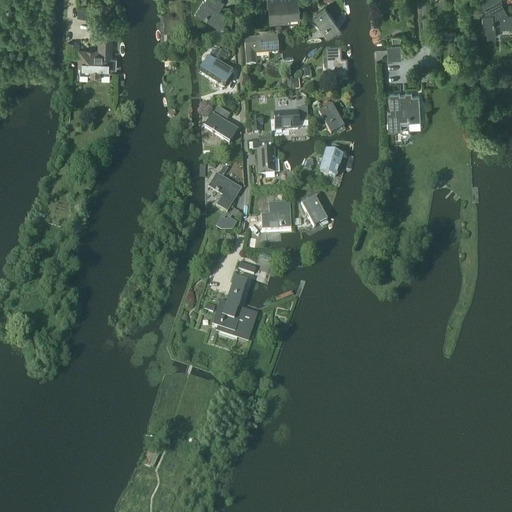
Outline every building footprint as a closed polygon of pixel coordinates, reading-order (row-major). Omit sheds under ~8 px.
[(203,1),(195,14),(220,30),(228,17),(210,5),(212,0),(205,0),(204,2),(203,1)] [(268,0),(270,22),(299,20),(297,0),(268,0)] [(485,15),(483,15),(484,33),(487,33),(488,38),(496,37),(495,26),(501,25),(501,29),(511,28),(511,14),(509,15),(502,2),(503,1),(502,0),(479,0),(485,11),(485,15)] [(328,37),(340,28),(325,7),(313,16),(328,37)] [(85,18),(86,9),(78,9),(77,17),(85,18)] [(112,33),(112,25),(99,25),(99,33),(112,33)] [(80,70),(80,80),(87,81),(88,75),(102,75),(102,81),(109,81),(110,71),(110,69),(113,70),(116,70),(116,58),(110,58),(111,36),(100,36),(100,52),(94,52),(93,52),(93,53),(89,53),(87,53),(87,52),(80,52),(80,70)] [(246,66),(256,66),(255,56),(278,55),(276,38),(244,41),(246,66)] [(389,60),(402,60),(402,44),(388,45),(389,60)] [(200,67),(198,71),(196,73),(216,85),(217,83),(225,88),(233,75),(221,68),(225,61),(224,61),(226,56),(216,50),(214,53),(213,52),(202,68),(200,67)] [(341,64),(340,50),(325,51),(325,64),(323,65),(323,71),(325,71),(326,81),(333,81),(333,83),(341,82),(341,80),(347,80),(347,64),(341,64)] [(391,111),(388,112),(389,131),(402,131),(402,123),(409,122),(409,123),(421,122),(420,96),(413,97),(412,93),(406,93),(400,94),(400,93),(390,94),(391,111)] [(330,137),(343,130),(331,108),(318,115),(330,137)] [(224,125),(229,116),(217,109),(212,116),(203,131),(228,147),(237,133),(224,125)] [(273,116),(274,133),(298,132),(298,128),(308,128),(306,109),(296,110),(296,114),(273,116)] [(259,119),(251,119),(252,135),(260,134),(259,127),(262,126),(262,119),(259,119)] [(273,142),(252,143),(253,153),(257,153),(258,176),(275,175),(273,142)] [(319,174),(335,179),(341,157),(341,156),(343,150),(332,147),(330,153),(326,152),(319,174)] [(208,188),(222,197),(233,204),(241,191),(222,179),(227,170),(223,168),(218,176),(216,175),(208,188)] [(313,229),(326,222),(314,200),(301,207),(313,229)] [(282,205),(282,211),(283,215),(260,216),(261,232),(291,230),(289,204),(282,205)] [(227,219),(225,222),(219,232),(232,231),(236,224),(227,219)] [(253,276),(255,270),(239,265),(237,270),(253,276)] [(237,310),(246,284),(234,280),(225,306),(219,304),(211,327),(217,329),(215,334),(247,344),(257,316),(237,310)] [(212,314),(214,308),(206,306),(204,311),(212,314)]
